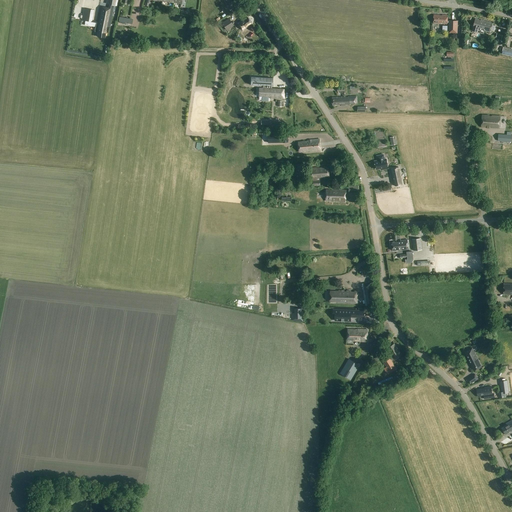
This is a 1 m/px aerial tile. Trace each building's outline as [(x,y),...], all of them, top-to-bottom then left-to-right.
[(96,26),(95,32),(98,32),(97,37),(105,38),(105,33),(107,26),(110,27),(111,19),(114,6),(116,6),(117,0),(109,0),(108,4),(109,4),(108,8),(102,7),(101,7),(98,23),(96,23),(96,26)] [(92,22),(94,11),(86,9),(83,20),(92,22)] [(442,17),(439,16),(439,15),(434,15),(434,24),(438,24),(438,23),(448,24),(448,23),(449,23),(449,30),(449,31),(449,33),(457,33),(458,21),(451,21),(448,21),(448,15),(442,15),(442,17)] [(251,24),(247,17),(242,21),(242,20),(237,23),(242,30),(248,27),(248,26),(251,24)] [(482,21),(480,20),(475,18),(472,30),(477,32),(478,30),(482,31),(482,29),(491,31),(493,22),(483,20),(482,21)] [(227,31),(234,26),(229,19),(222,23),(227,31)] [(511,49),(503,48),(502,54),(511,56),(511,49)] [(272,86),(273,78),(251,77),(250,85),(263,85),(263,88),(259,88),(259,95),(270,95),(270,98),(284,99),(285,90),(271,89),(271,86),(272,86)] [(350,103),(357,103),(357,97),(332,97),(333,104),(341,104),(341,106),(350,106),(350,103)] [(493,118),(489,117),(489,116),(482,115),(482,127),(500,128),(501,116),(493,116),(493,118)] [(321,150),(320,139),(311,139),(311,140),(298,141),(299,151),(305,151),(306,150),(312,150),(312,151),(321,150)] [(385,159),(384,155),(377,156),(378,161),(375,161),(377,169),(384,168),(384,169),(389,169),(387,159),(385,159)] [(324,178),(329,178),(328,166),(311,167),(312,178),(313,178),(313,186),(320,186),(320,181),(321,181),(321,186),(329,186),(329,180),(325,181),(324,178)] [(395,186),(402,185),(399,168),(392,169),(395,186)] [(346,202),(346,191),(326,190),(326,200),(333,200),(333,202),(346,202)] [(413,251),(422,250),(421,238),(412,239),(413,251)] [(394,252),(409,250),(408,240),(401,241),(401,242),(393,243),(394,252)] [(367,305),(375,304),(371,282),(364,283),(367,305)] [(330,291),(330,301),(337,302),(337,303),(358,303),(359,292),(330,291)] [(292,320),(304,323),(304,317),(304,309),(304,308),(303,308),(302,308),(299,308),(297,308),(296,308),(295,308),(295,311),(295,313),(292,313),(292,320)] [(333,310),(333,316),(336,316),(335,321),(350,321),(350,317),(355,317),(357,317),(358,317),(358,315),(358,312),(358,311),(357,310),(353,310),(333,310)] [(368,342),(368,329),(348,329),(348,340),(353,340),(353,342),(368,342)] [(391,360),(394,358),(396,360),(403,355),(399,351),(398,352),(397,350),(398,349),(396,346),(396,345),(394,344),(388,348),(391,351),(390,352),(392,355),(383,361),(387,367),(391,373),(397,369),(391,360)] [(472,348),(464,352),(473,371),(481,367),(472,348)] [(378,360),(383,354),(379,351),(374,357),(378,360)] [(349,359),(340,374),(351,381),(360,366),(349,359)] [(478,379),(475,374),(467,379),(470,384),(478,379)] [(503,393),(509,392),(508,381),(501,381),(503,393)] [(478,397),(484,396),(484,399),(494,398),(494,393),(492,393),(491,387),(485,388),(478,389),(478,397)] [(511,417),(506,421),(507,424),(506,425),(506,426),(502,428),(506,434),(511,430),(511,417)]
